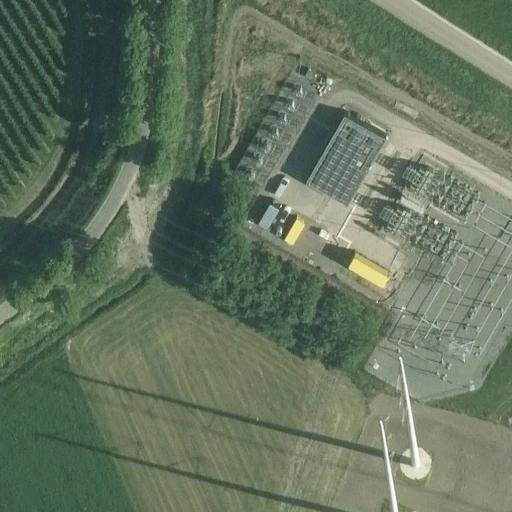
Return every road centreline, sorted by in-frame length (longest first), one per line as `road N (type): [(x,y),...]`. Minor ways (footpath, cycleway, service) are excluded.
road 1 (unclassified): [(0,314),(79,251),(113,204),(141,134),(153,0)]
road 2 (unclassified): [(511,74),(393,0)]
